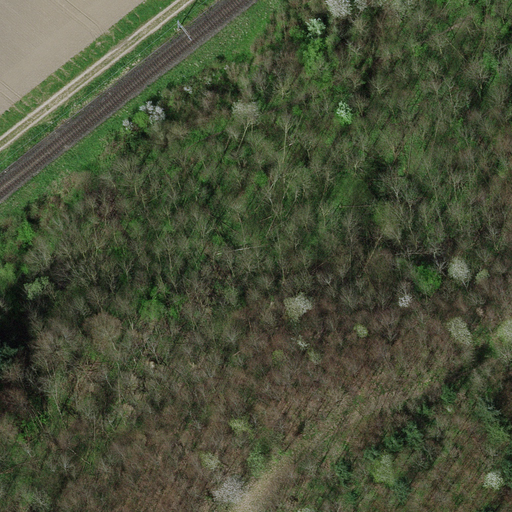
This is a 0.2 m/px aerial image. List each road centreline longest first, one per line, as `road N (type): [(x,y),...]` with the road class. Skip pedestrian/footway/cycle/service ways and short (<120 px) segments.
road 1 (track): [(511,0),(169,159),(48,185)]
road 2 (track): [(251,511),(328,434),(511,351)]
road 3 (track): [(0,99),(123,0)]
